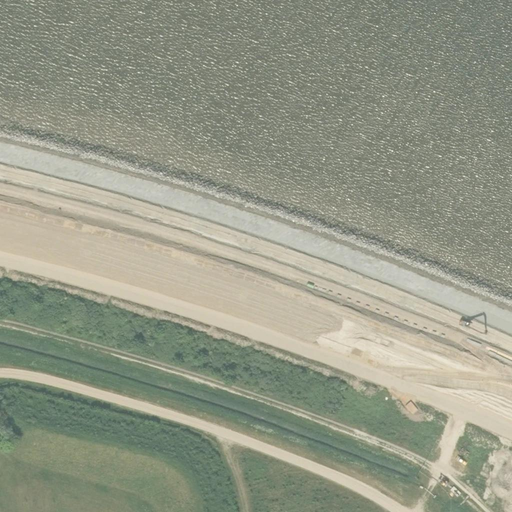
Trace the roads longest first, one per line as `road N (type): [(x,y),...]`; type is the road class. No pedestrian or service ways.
road 1 (track): [(511,321),(270,229),(0,153)]
road 2 (track): [(0,372),(189,420),(335,477),(400,511)]
